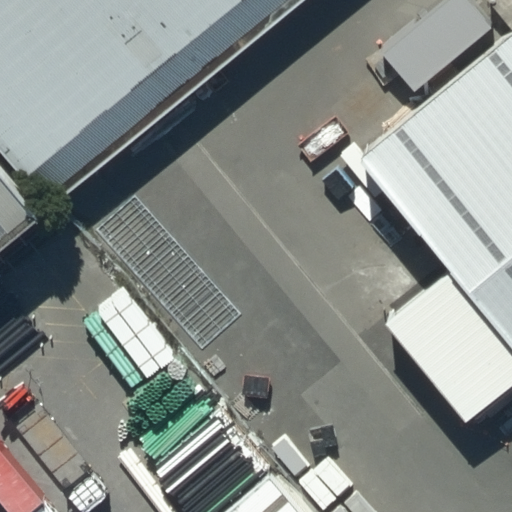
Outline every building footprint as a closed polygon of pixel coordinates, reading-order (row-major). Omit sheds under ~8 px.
[(0,0),(0,151),(53,219),(64,233),(362,0),(0,0)] [(511,0),(466,0),(349,92),(511,299),(511,0)] [(0,261),(53,219),(0,151),(0,261)] [(219,511),(261,478),(237,450),(173,503),(180,511),(219,511)] [(300,511),(272,479),(232,511),(300,511)]
